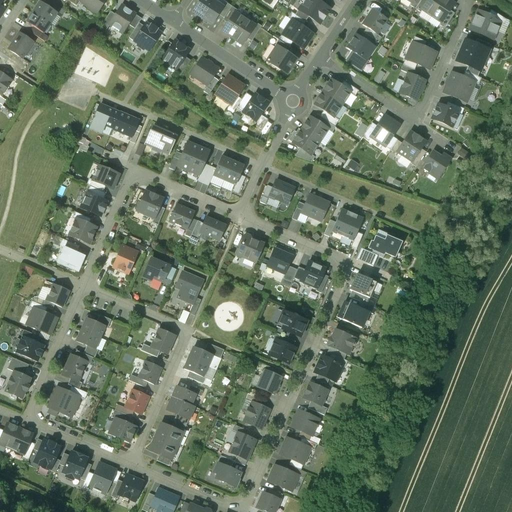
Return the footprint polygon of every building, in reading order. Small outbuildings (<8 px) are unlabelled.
[(105,0),(80,0),(79,2),(97,13),(105,0)] [(199,0),(199,1),(192,12),(202,18),(213,1),(211,0),(199,0)] [(304,0),(298,10),(309,17),(320,24),(330,9),(319,2),(316,0),(304,0)] [(414,0),(412,3),(410,5),(415,9),(421,0),(414,0)] [(421,0),(415,9),(421,12),(423,10),(422,10),(428,0),(421,0)] [(428,0),(422,10),(423,10),(432,16),(442,0),(428,0)] [(449,0),(442,0),(432,16),(441,22),(450,10),(454,3),(449,0)] [(213,1),(202,18),(212,25),(219,15),(224,8),(223,7),(213,1)] [(40,2),(33,13),(49,24),(56,13),(40,2)] [(224,8),(219,15),(224,18),(231,6),(226,3),(223,7),(224,8)] [(135,14),(121,6),(115,15),(109,25),(122,34),(128,24),(135,14)] [(224,18),(223,20),(228,23),(235,12),(235,13),(237,10),(231,6),(224,18)] [(309,17),(298,10),(295,15),(291,12),(305,22),(309,17)] [(387,19),(373,10),(363,25),(367,28),(377,34),(387,19)] [(450,10),(441,22),(439,25),(445,28),(455,13),(450,10)] [(506,19),(491,10),(488,15),(490,16),(489,18),(501,23),(500,23),(504,25),(506,19)] [(488,15),(478,11),(470,29),(494,39),(500,23),(501,23),(489,18),(490,16),(488,15)] [(110,12),(100,27),(106,30),(109,25),(115,15),(110,12)] [(228,23),(222,31),(232,38),(245,19),(235,13),(235,12),(228,23)] [(305,22),(291,12),(288,18),(291,20),(292,20),(302,27),(305,22)] [(49,24),(33,13),(26,23),(33,27),(43,34),(49,24)] [(135,14),(128,24),(135,29),(139,23),(141,19),(135,14)] [(254,25),(245,19),(232,38),(242,45),(247,38),(255,26),(254,25)] [(291,20),(282,35),(293,42),(303,49),(313,34),(302,27),(292,20),(291,20)] [(135,29),(129,38),(134,41),(144,26),(139,23),(135,29)] [(144,26),(134,41),(138,44),(137,45),(144,50),(145,49),(149,51),(161,33),(156,30),(157,29),(151,25),(150,26),(146,23),(144,26)] [(255,26),(247,38),(252,41),(261,26),(256,23),(254,25),(255,26)] [(43,34),(33,27),(30,32),(45,42),(48,37),(43,34)] [(377,34),(367,28),(364,32),(378,42),(382,38),(377,34)] [(364,32),(363,32),(359,37),(374,47),(378,42),(364,32)] [(32,42),(19,33),(8,50),(22,59),(32,42)] [(293,42),(282,35),(278,40),(289,47),(293,42)] [(356,35),(347,48),(352,51),(346,60),(362,70),(368,61),(366,60),(375,47),(374,47),(359,37),(356,35)] [(426,42),(415,37),(412,43),(424,47),(426,42)] [(491,45),(477,38),(474,44),(489,50),(491,45)] [(289,47),(278,40),(275,45),(276,46),(277,46),(288,54),(292,49),(289,47)] [(474,44),(465,40),(456,61),(468,66),(480,71),(489,50),(474,44)] [(175,41),(163,59),(164,61),(166,63),(168,63),(177,68),(185,57),(189,50),(175,41)] [(424,47),(412,43),(405,59),(417,64),(429,69),(436,53),(424,47)] [(288,54),(277,46),(276,46),(267,61),(287,74),(297,59),(288,54)] [(185,57),(177,68),(174,71),(181,75),(191,60),(185,57)] [(218,70),(201,58),(192,72),(198,76),(196,78),(208,85),(213,77),(218,70)] [(417,64),(405,59),(403,65),(415,70),(417,64)] [(415,70),(403,65),(401,70),(408,74),(416,77),(419,71),(415,70)] [(480,71),(468,66),(466,72),(478,77),(480,71)] [(466,72),(465,71),(463,77),(475,82),(475,83),(479,84),(482,78),(466,72)] [(11,80),(0,72),(0,96),(3,92),(4,92),(8,86),(7,85),(11,80)] [(463,77),(452,72),(443,92),(467,102),(475,83),(475,82),(463,77)] [(416,77),(408,74),(400,93),(416,100),(425,80),(416,77)] [(228,76),(216,95),(231,104),(237,96),(243,86),(228,76)] [(208,85),(204,91),(209,95),(218,80),(213,77),(208,85)] [(340,86),(331,80),(323,93),(342,105),(350,93),(350,92),(340,86)] [(359,91),(344,81),(340,86),(350,92),(350,93),(355,96),(359,91)] [(242,99),(236,108),(243,112),(253,97),(246,93),(242,99)] [(323,93),(315,105),(324,111),(334,117),(342,105),(323,93)] [(253,97),(243,112),(256,121),(261,114),(268,103),(255,94),(253,97)] [(237,96),(231,104),(229,107),(234,111),(236,108),(242,99),(237,96)] [(464,109),(448,102),(445,107),(458,112),(458,113),(462,115),(464,109)] [(445,107),(438,104),(432,119),(452,127),(458,113),(458,112),(445,107)] [(94,121),(113,129),(119,113),(100,105),(94,121)] [(324,111),(320,116),(321,117),(335,126),(339,120),(334,117),(324,111)] [(138,121),(119,113),(113,129),(131,136),(138,121)] [(261,114),(256,121),(253,124),(261,129),(268,119),(261,114)] [(377,126),(370,137),(371,137),(385,147),(392,136),(400,125),(385,115),(377,126)] [(318,122),(310,117),(301,130),(319,143),(328,130),(328,129),(318,122)] [(321,117),(318,122),(328,129),(328,130),(332,133),(336,127),(335,126),(321,117)] [(372,123),(363,137),(368,141),(371,137),(370,137),(377,126),(372,123)] [(175,137),(153,128),(145,145),(168,155),(175,137)] [(319,143),(301,130),(293,143),(300,148),(311,155),(319,143)] [(425,142),(410,132),(402,144),(397,152),(412,162),(421,148),(425,142)] [(392,136),(385,147),(391,150),(397,140),(398,140),(392,136)] [(397,140),(391,150),(396,154),(397,152),(402,144),(397,140)] [(176,166),(188,171),(198,147),(186,142),(176,166)] [(210,152),(198,147),(188,171),(200,176),(210,152)] [(311,155),(300,148),(295,156),(312,162),(315,157),(311,155)] [(421,148),(412,162),(411,163),(416,167),(426,152),(421,148)] [(448,162),(433,152),(422,168),(430,173),(432,170),(440,175),(448,162)] [(232,162),(221,157),(213,175),(224,180),(232,162)] [(244,167),(232,162),(224,180),(236,185),(244,167)] [(119,175),(99,166),(93,180),(92,181),(105,186),(113,189),(119,175)] [(105,186),(92,181),(93,180),(89,179),(86,185),(90,186),(103,192),(105,186)] [(295,188),(276,180),(269,197),(287,205),(295,188)] [(103,192),(90,186),(87,193),(103,200),(106,193),(103,192)] [(163,199),(145,192),(137,211),(154,219),(163,199)] [(103,200),(87,193),(80,208),(100,217),(102,212),(103,213),(105,206),(107,202),(103,200)] [(330,204),(309,195),(301,213),(322,222),(330,204)] [(195,213),(176,205),(169,222),(187,230),(195,213)] [(353,214),(341,209),(331,232),(343,237),(353,214)] [(91,219),(75,212),(72,218),(76,220),(76,219),(89,225),(91,219)] [(363,218),(353,214),(343,237),(353,242),(363,218)] [(226,226),(205,218),(199,232),(220,241),(226,226)] [(89,225),(76,219),(76,220),(69,235),(89,244),(96,228),(89,225)] [(388,234),(378,230),(373,242),(371,241),(368,248),(384,255),(385,253),(395,258),(402,242),(387,236),(388,234)] [(263,244),(250,239),(250,237),(247,235),(243,237),(242,240),(242,242),(239,249),(237,250),(236,253),(238,256),(240,258),(242,257),(255,263),(263,244)] [(79,247),(63,239),(60,247),(63,248),(76,254),(79,247)] [(138,253),(122,246),(112,268),(129,275),(138,253)] [(347,253),(352,255),(355,249),(350,246),(347,253)] [(63,248),(57,263),(77,272),(84,257),(76,254),(63,248)] [(292,257),(274,249),(267,266),(285,274),(288,266),(292,257)] [(361,249),(356,260),(373,267),(378,256),(361,249)] [(170,267),(151,259),(144,274),(152,278),(163,282),(170,267)] [(325,269),(309,262),(300,282),(317,289),(325,269)] [(297,270),(288,266),(285,274),(282,279),(291,283),(297,270)] [(361,270),(358,275),(369,280),(372,275),(361,270)] [(203,282),(182,272),(177,284),(182,286),(198,293),(203,282)] [(356,275),(350,290),(352,291),(368,298),(369,299),(376,283),(369,280),(358,275),(356,275)] [(69,291),(53,285),(46,301),(55,305),(62,308),(69,291)] [(182,286),(177,298),(193,305),(198,293),(182,286)] [(368,298),(352,291),(349,297),(360,302),(365,304),(368,298)] [(46,301),(38,298),(36,303),(47,308),(52,310),(55,305),(46,301)] [(36,303),(31,301),(29,307),(33,309),(45,313),(47,308),(36,303)] [(357,307),(345,302),(342,307),(340,313),(338,318),(361,328),(368,313),(368,312),(357,307)] [(365,304),(360,302),(357,307),(368,312),(368,313),(373,314),(375,309),(365,304)] [(45,313),(33,309),(26,325),(41,331),(50,335),(57,319),(45,313)] [(307,322),(283,312),(276,327),(290,333),(300,338),(307,322)] [(111,320),(100,315),(96,324),(104,327),(107,329),(111,320)] [(96,324),(86,319),(81,330),(99,338),(104,327),(96,324)] [(290,333),(278,328),(275,334),(279,335),(287,339),(290,333)] [(99,338),(81,330),(77,341),(87,346),(95,349),(99,338)] [(175,337),(158,330),(151,348),(160,352),(167,355),(175,337)] [(339,331),(334,330),(333,334),(331,338),(329,339),(327,344),(328,346),(330,347),(346,354),(348,355),(351,349),(353,348),(355,344),(354,341),(355,339),(338,332),(339,331)] [(38,337),(24,331),(22,337),(23,337),(38,343),(40,338),(38,337)] [(50,335),(41,331),(38,337),(40,338),(47,341),(50,335)] [(287,339),(279,335),(277,341),(292,347),(295,342),(287,339)] [(38,343),(23,337),(22,337),(21,341),(20,341),(16,349),(17,349),(15,353),(37,363),(40,357),(43,352),(42,352),(44,346),(38,343)] [(277,341),(275,340),(268,356),(289,364),(295,349),(292,347),(277,341)] [(224,351),(207,343),(204,352),(212,356),(220,359),(224,351)] [(151,348),(143,345),(140,351),(157,358),(160,352),(151,348)] [(87,346),(83,354),(93,358),(94,359),(98,350),(95,349),(87,346)] [(346,354),(330,347),(327,353),(331,354),(344,360),(346,354)] [(204,352),(193,348),(189,359),(207,367),(212,356),(204,352)] [(83,354),(76,351),(74,357),(86,362),(86,363),(90,364),(93,358),(83,354)] [(344,360),(331,354),(329,360),(342,366),(342,367),(345,368),(347,361),(344,360)] [(74,357),(71,356),(62,376),(70,379),(78,383),(78,382),(86,363),(86,362),(74,357)] [(329,360),(321,357),(314,373),(329,379),(335,382),(342,367),(342,366),(329,360)] [(28,365),(12,358),(7,369),(14,372),(24,376),(28,365)] [(207,367),(189,359),(184,370),(189,372),(202,378),(207,367)] [(161,369),(145,362),(138,378),(147,383),(154,385),(161,369)] [(279,371),(267,366),(265,371),(277,377),(279,371)] [(265,371),(258,387),(274,394),(280,378),(265,371)] [(24,376),(14,372),(11,379),(10,379),(7,385),(8,385),(5,392),(10,394),(10,395),(11,398),(13,399),(16,398),(17,397),(22,399),(25,392),(27,393),(29,386),(27,386),(30,379),(24,376)] [(202,378),(189,372),(187,377),(203,385),(206,379),(202,378)] [(329,379),(318,374),(316,380),(327,385),(329,379)] [(138,378),(131,375),(128,381),(145,388),(147,383),(138,378)] [(78,383),(70,379),(68,385),(71,386),(79,390),(82,384),(78,382),(78,383)] [(310,384),(303,399),(310,402),(321,406),(321,404),(324,404),(325,401),(324,399),(327,391),(310,384)] [(79,390),(71,386),(68,393),(80,397),(79,398),(85,400),(87,394),(79,390)] [(203,392),(190,386),(188,391),(195,395),(200,397),(203,392)] [(188,391),(176,387),(172,398),(190,406),(195,395),(188,391)] [(68,393),(58,388),(56,392),(55,391),(50,404),(51,404),(49,408),(58,412),(71,418),(74,412),(78,404),(77,403),(79,398),(80,397),(68,393)] [(132,391),(125,408),(133,412),(141,415),(148,398),(132,391)] [(261,400),(247,394),(245,400),(252,403),(259,406),(261,400)] [(190,406),(172,398),(166,411),(176,415),(188,420),(194,407),(190,406)] [(310,402),(307,409),(324,416),(327,409),(321,406),(310,402)] [(252,403),(250,409),(248,409),(245,415),(247,416),(244,423),(260,430),(269,410),(259,406),(252,403)] [(125,408),(117,405),(115,410),(131,417),(133,412),(125,408)] [(58,412),(49,408),(47,413),(56,417),(58,412)] [(131,417),(114,410),(111,418),(115,419),(128,424),(131,417)] [(318,420),(298,411),(291,427),(311,436),(318,420)] [(188,420),(176,415),(173,422),(185,427),(188,420)] [(128,424),(115,419),(109,434),(129,443),(135,428),(128,424)] [(185,427),(173,422),(170,428),(182,433),(185,427)] [(20,429),(7,424),(4,431),(0,439),(0,444),(11,449),(20,429)] [(170,428),(160,424),(155,437),(177,446),(182,433),(170,428)] [(249,431),(234,425),(232,431),(237,433),(246,437),(249,431)] [(20,429),(11,449),(23,455),(24,455),(29,442),(32,435),(20,429)] [(246,437),(237,433),(229,453),(247,461),(255,441),(246,437)] [(177,446),(155,437),(149,451),(159,455),(171,460),(177,446)] [(298,444),(286,438),(279,454),(291,460),(303,465),(310,449),(298,444)] [(316,445),(301,438),(298,444),(310,449),(314,451),(316,445)] [(35,445),(33,450),(38,452),(43,442),(37,439),(35,445)] [(55,444),(49,442),(48,443),(43,441),(43,442),(38,452),(34,462),(39,465),(39,466),(45,468),(45,467),(50,469),(55,459),(60,448),(54,446),(55,444)] [(29,442),(24,455),(23,455),(22,458),(28,461),(33,450),(35,445),(29,442)] [(76,454),(71,452),(69,456),(64,467),(62,473),(67,475),(66,477),(72,480),(73,478),(78,480),(85,463),(87,459),(82,457),(82,456),(76,454)] [(60,461),(59,465),(64,467),(69,456),(64,454),(60,461)] [(171,460),(159,455),(156,461),(168,466),(171,460)] [(234,462),(221,456),(218,463),(231,469),(234,462)] [(247,461),(237,457),(235,462),(245,466),(247,461)] [(60,461),(55,459),(50,469),(49,471),(55,473),(59,465),(60,461)] [(303,465),(291,460),(289,465),(301,470),(303,465)] [(85,463),(79,479),(85,481),(88,472),(91,466),(85,463)] [(115,470),(99,463),(94,475),(89,487),(105,494),(111,481),(115,470)] [(218,463),(214,473),(217,474),(215,479),(236,488),(239,480),(238,480),(241,473),(231,469),(218,463)] [(291,473),(274,466),(267,482),(291,492),(298,476),(291,473)] [(306,473),(294,468),(291,473),(298,476),(304,478),(306,473)] [(115,470),(111,481),(116,484),(118,480),(121,473),(115,470)] [(85,481),(81,489),(87,492),(89,487),(94,475),(88,472),(85,481)] [(143,482),(126,475),(123,483),(118,494),(119,495),(135,502),(137,495),(139,495),(141,491),(140,490),(143,482)] [(123,483),(118,480),(116,484),(110,497),(117,500),(119,495),(118,494),(123,483)] [(173,511),(179,498),(158,489),(155,496),(150,506),(162,511),(161,511),(173,511)] [(275,511),(280,500),(263,493),(256,508),(266,511),(275,511)] [(149,494),(142,510),(146,511),(147,511),(150,506),(155,496),(149,494)] [(184,502),(179,511),(186,511),(190,505),(184,502)]
